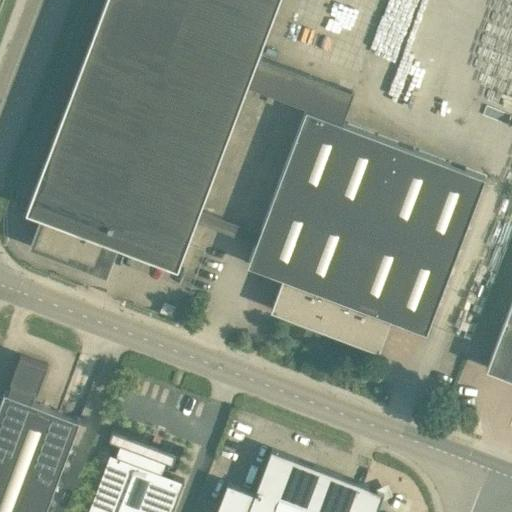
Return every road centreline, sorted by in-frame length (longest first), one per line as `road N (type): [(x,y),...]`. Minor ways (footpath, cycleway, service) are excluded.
road 1 (residential): [(0,282),(487,468)]
road 2 (residential): [(0,129),(47,0)]
